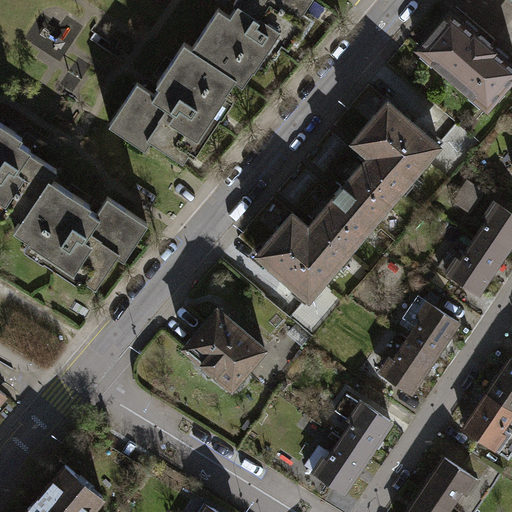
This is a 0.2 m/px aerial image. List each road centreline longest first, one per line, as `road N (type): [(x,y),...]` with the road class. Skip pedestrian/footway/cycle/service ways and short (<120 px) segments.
road 1 (residential): [(77,382),(388,18)]
road 2 (residential): [(369,511),(511,297)]
road 3 (residential): [(77,382),(287,511)]
